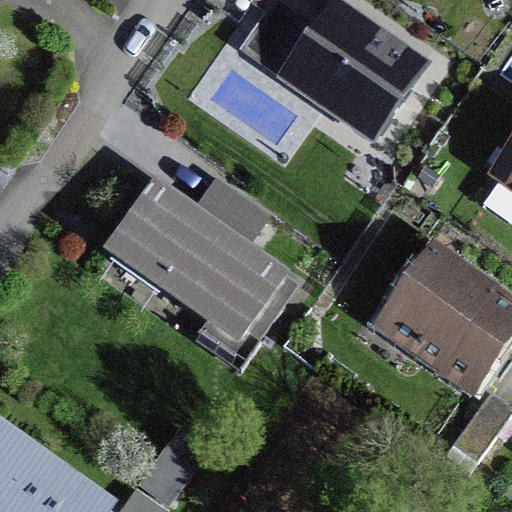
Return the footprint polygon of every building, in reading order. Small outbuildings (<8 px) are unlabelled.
[(333,18),(288,83),(369,139),(414,74),(333,18)] [(511,162),(500,180),(511,188),(511,162)] [(109,253),(237,343),(280,283),(151,192),(109,253)] [(430,257),(379,330),(472,394),(511,337),(511,314),(488,298),(489,297),(483,290),(476,284),(468,281),(467,283),(430,257)] [(475,469),(511,417),(511,415),(489,398),(451,451),(475,469)] [(140,491),(164,508),(205,449),(180,432),(140,491)] [(4,511),(103,511),(0,438),(0,511),(2,511),(3,511),(4,511)] [(122,511),(161,511),(135,494),(122,511)]
